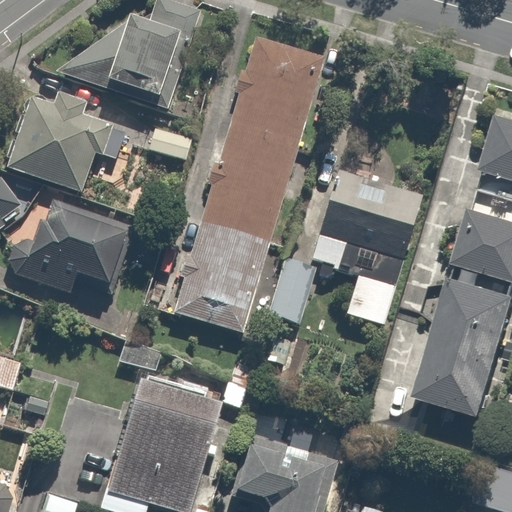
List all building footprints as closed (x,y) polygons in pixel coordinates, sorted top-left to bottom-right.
[(188,44),(129,28),(112,92),(171,108),(188,44)] [(327,81),(252,59),(174,321),(249,343),(327,81)] [(31,101),(7,175),(109,208),(132,138),(81,122),(86,108),(57,98),(54,108),(31,101)] [(511,357),(511,121),(503,119),(420,406),(492,427),(511,357)] [(197,143),(153,131),(147,154),(191,166),(197,143)] [(424,195),(340,169),(312,258),(360,273),(396,284),(424,195)] [(28,193),(0,183),(0,227),(16,232),(28,193)] [(40,212),(35,251),(11,248),(7,283),(122,297),(131,223),(40,212)] [(317,270),(287,260),(269,315),(299,325),(317,270)] [(396,284),(360,273),(347,313),(384,324),(396,284)] [(25,367),(0,359),(0,392),(15,397),(25,367)] [(261,385),(231,381),(227,408),(258,412),(261,385)] [(196,511),(231,417),(149,388),(105,511),(196,511)] [(323,511),(336,472),(255,449),(238,504),(265,511),(323,511)] [(41,511),(78,511),(81,504),(47,494),(41,511)] [(0,511),(16,511),(20,503),(0,495),(0,511)]
